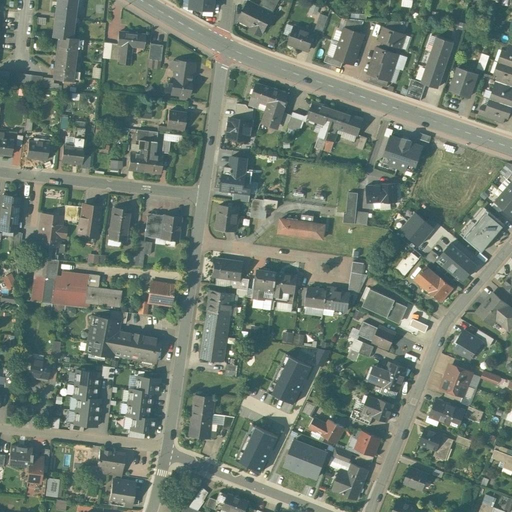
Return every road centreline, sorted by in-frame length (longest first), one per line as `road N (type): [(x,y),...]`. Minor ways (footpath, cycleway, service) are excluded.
road 1 (tertiary): [(511,148),(222,45)]
road 2 (residential): [(369,511),(441,329),(511,243)]
road 3 (tertiary): [(166,448),(202,194)]
road 4 (residential): [(0,171),(202,194)]
road 5 (residential): [(328,511),(166,448)]
road 6 (residential): [(0,427),(166,448)]
road 7 (tertiary): [(202,194),(222,45)]
